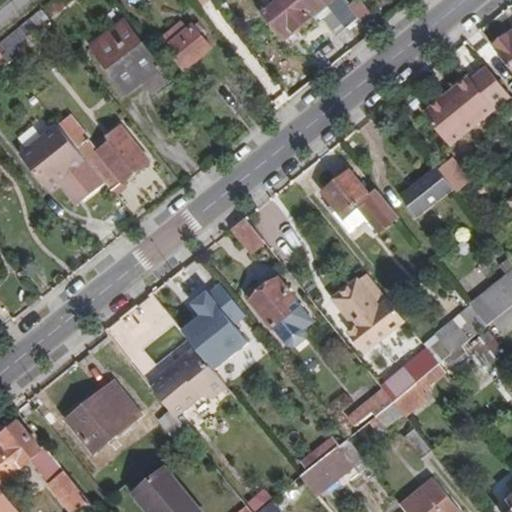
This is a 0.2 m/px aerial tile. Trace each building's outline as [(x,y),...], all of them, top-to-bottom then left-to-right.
[(71,0),(53,0),(44,8),(52,17),(71,0)] [(345,30),(358,20),(347,6),(342,0),(332,0),(282,0),(264,16),(285,40),(317,14),(326,7),(345,30)] [(359,0),(354,0),(347,6),(358,20),(360,21),(370,13),(359,0)] [(336,38),(345,30),(326,7),(317,14),(336,38)] [(48,22),(40,13),(6,41),(13,50),(48,22)] [(162,68),(126,22),(92,49),(128,95),(162,68)] [(189,30),(184,23),(161,40),(185,71),(212,50),(194,26),(189,30)] [(495,47),(511,69),(511,34),(495,47)] [(511,98),(488,69),(473,81),(451,99),(448,96),(425,114),(450,147),(511,98)] [(451,99),(473,81),(469,78),(448,96),(451,99)] [(113,192),(117,197),(127,189),(123,184),(149,163),(145,159),(147,157),(122,127),(107,138),(111,143),(100,151),(71,116),(59,126),(68,138),(113,192)] [(90,211),(113,192),(68,138),(30,169),(56,200),(65,191),(73,200),(78,195),(90,211)] [(457,192),(470,182),(451,159),(438,169),(440,171),(454,189),(457,192)] [(454,189),(440,171),(403,200),(419,219),(454,189)] [(395,212),(379,193),(371,199),(350,174),(321,198),(344,227),(362,212),(376,228),(395,212)] [(84,215),(90,211),(78,195),(73,200),(84,215)] [(266,243),(247,219),(236,228),(254,252),(266,243)] [(187,308),(217,284),(197,258),(167,282),(187,308)] [(369,274),(359,283),(382,309),(391,301),(369,274)] [(511,308),(511,275),(472,308),(489,328),(495,322),(511,308)] [(253,303),(289,347),(296,348),(307,340),(308,332),(306,331),(315,324),(281,281),(268,292),(260,289),(253,295),(253,303)] [(368,353),(406,321),(391,301),(382,309),(359,283),(337,302),(359,329),(363,333),(356,338),(368,353)] [(198,349),(216,372),(250,344),(236,326),(248,317),(222,286),(210,296),(209,294),(195,306),(201,314),(204,318),(198,323),(185,334),(198,349)] [(489,328),(472,308),(439,335),(455,355),(489,328)] [(511,308),(495,322),(503,331),(511,323),(511,308)] [(195,319),(198,323),(204,318),(201,314),(195,319)] [(353,334),(356,338),(363,333),(359,329),(353,334)] [(439,335),(426,345),(433,354),(442,365),(455,355),(439,335)] [(181,370),(154,391),(173,414),(176,418),(204,397),(214,397),(227,386),(216,372),(198,349),(178,366),(181,370)] [(433,354),(386,391),(395,403),(406,395),(403,390),(426,373),(428,376),(442,365),(433,354)] [(143,416),(115,383),(70,420),(96,454),(143,416)] [(406,395),(395,403),(403,412),(420,398),(413,389),(406,395)] [(386,391),(385,390),(354,414),(357,416),(352,420),(356,426),(374,412),(378,417),(395,403),(386,391)] [(395,403),(378,417),(371,423),(375,428),(381,423),(385,427),(403,412),(395,403)] [(161,424),(178,445),(189,435),(176,418),(173,414),(161,424)] [(84,511),(93,506),(47,448),(41,452),(19,424),(1,438),(8,447),(0,452),(0,485),(1,486),(32,460),(52,484),(50,486),(71,511),(84,511)] [(433,449),(417,430),(405,439),(421,460),(433,449)] [(339,449),(341,446),(335,439),(308,461),(310,463),(306,467),(310,472),(339,449)] [(355,468),(339,449),(310,472),(302,479),(317,498),(355,468)] [(135,496),(148,511),(198,511),(166,472),(135,496)] [(460,511),(435,481),(402,507),(406,511),(460,511)] [(21,511),(1,486),(0,485),(0,511),(21,511)]
